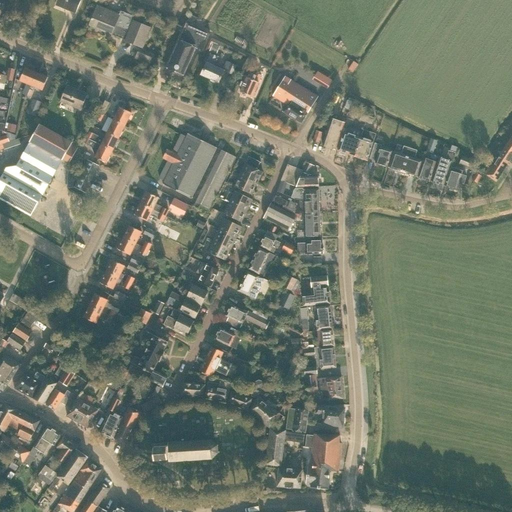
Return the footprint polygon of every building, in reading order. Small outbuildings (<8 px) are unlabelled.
[(80,0),(58,0),(56,6),(75,13),(80,0)] [(112,34),(126,39),(126,41),(143,48),(151,28),(144,25),(145,21),(121,11),(119,14),(98,6),(89,25),(112,35),(112,34)] [(167,68),(184,75),(196,47),(203,50),(210,34),(187,24),(180,40),(167,68)] [(216,54),(220,46),(213,43),(209,51),(216,54)] [(152,56),(139,51),(136,59),(148,64),(152,56)] [(224,71),(227,72),(232,75),(236,65),(227,61),(223,70),(213,66),(217,56),(211,54),(207,63),(204,70),(203,69),(201,73),(202,73),(201,74),(219,82),(224,71)] [(354,62),(348,70),(353,72),(358,64),(354,62)] [(15,69),(9,68),(7,80),(12,81),(15,69)] [(20,81),(27,84),(23,94),(27,96),(37,73),(25,68),(20,81)] [(316,77),(331,86),(335,79),(320,70),(316,77)] [(252,97),(259,83),(258,82),(261,75),(253,71),(250,78),(247,77),(240,92),(252,97)] [(31,97),(34,91),(36,87),(43,90),(48,77),(37,73),(27,96),(31,97)] [(273,96),(287,104),(283,111),(302,123),(308,113),(318,97),(285,76),(273,96)] [(62,101),(80,109),(77,115),(85,118),(91,102),(84,100),(87,93),(68,86),(62,101)] [(13,106),(22,108),(23,102),(19,102),(20,98),(15,97),(13,106)] [(41,102),(34,99),(28,113),(36,116),(41,102)] [(100,112),(105,114),(111,103),(105,100),(100,112)] [(117,106),(111,118),(114,120),(125,126),(132,113),(117,106)] [(373,117),(375,110),(365,106),(362,114),(359,120),(372,124),(374,118),(373,117)] [(349,110),(346,119),(353,121),(356,113),(349,110)] [(104,115),(99,112),(96,119),(101,121),(104,115)] [(356,156),(359,144),(358,144),(361,137),(359,137),(361,131),(349,128),(349,129),(343,127),(344,123),(332,118),(323,145),(336,149),(342,131),(344,132),(338,150),(350,154),(350,156),(353,157),(355,156),(356,156)] [(119,138),(125,126),(114,120),(108,132),(119,138)] [(17,125),(9,123),(7,131),(15,133),(17,125)] [(71,145),(72,143),(40,124),(30,142),(17,166),(7,167),(0,179),(0,198),(31,216),(49,184),(51,185),(53,180),(52,179),(63,159),(69,163),(78,148),(71,145)] [(323,132),(317,130),(313,142),(319,144),(323,132)] [(356,156),(367,160),(373,142),(373,141),(376,134),(363,130),(361,137),(358,144),(359,144),(356,156)] [(87,137),(92,140),(101,145),(113,150),(119,138),(108,132),(104,139),(97,136),(94,134),(90,132),(87,137)] [(181,134),(172,152),(167,149),(163,158),(168,161),(159,178),(165,181),(163,184),(192,198),(217,148),(188,133),(186,137),(181,134)] [(7,135),(0,137),(0,144),(9,141),(7,135)] [(87,137),(84,143),(83,145),(88,148),(92,140),(87,137)] [(433,153),(437,141),(431,139),(426,151),(433,153)] [(381,147),(382,145),(375,143),(370,159),(376,161),(375,163),(387,167),(392,151),(381,147)] [(95,157),(107,163),(113,150),(101,145),(95,157)] [(417,177),(417,175),(422,161),(415,158),(418,150),(404,146),(402,154),(394,151),(389,167),(401,171),(401,173),(404,174),(406,173),(417,177)] [(499,156),(509,162),(509,161),(511,163),(511,162),(511,153),(504,148),(499,156)] [(222,150),(210,173),(197,201),(210,208),(236,157),(222,150)] [(446,159),(440,157),(432,182),(443,185),(448,170),(450,170),(452,163),(455,153),(449,150),(446,159)] [(423,158),(422,161),(417,175),(418,176),(418,177),(430,181),(436,162),(429,159),(431,154),(426,152),(424,158),(423,158)] [(79,157),(74,154),(71,160),(75,163),(79,157)] [(261,162),(249,156),(240,175),(258,183),(263,172),(257,169),(261,162)] [(471,168),(473,161),(462,156),(460,163),(471,168)] [(493,165),(503,171),(509,162),(499,156),(493,165)] [(99,166),(89,160),(88,160),(85,166),(96,171),(99,166)] [(308,175),(311,175),(315,165),(306,162),(303,170),(297,186),(296,186),(303,187),(319,186),(319,176),(308,176),(308,175)] [(485,172),(488,174),(487,175),(496,181),(503,171),(493,165),(491,164),(485,172)] [(297,186),(303,170),(288,165),(281,181),(297,186)] [(96,171),(85,166),(82,171),(93,176),(96,171)] [(93,176),(82,171),(80,176),(90,182),(93,176)] [(462,174),(450,171),(445,186),(457,190),(462,174)] [(482,176),(476,173),(472,180),(477,183),(482,176)] [(234,186),(239,188),(244,191),(242,195),(248,197),(250,194),(252,195),(258,183),(240,175),(234,186)] [(80,176),(77,182),(88,187),(90,182),(80,176)] [(467,182),(462,180),(459,190),(464,192),(467,182)] [(74,187),(85,193),(88,187),(77,182),(74,187)] [(286,195),(288,188),(280,185),(277,192),(286,195)] [(239,188),(237,192),(235,191),(229,202),(247,211),(252,199),(248,197),(242,195),(244,191),(239,188)] [(303,188),(295,188),(291,197),(294,198),(295,198),(303,199),(303,202),(319,201),(319,189),(303,190),(303,188)] [(163,207),(156,204),(159,198),(146,191),(140,203),(153,209),(160,213),(166,216),(169,210),(163,207)] [(284,206),(287,201),(276,195),(273,201),(284,206)] [(303,202),(303,199),(295,198),(294,198),(295,213),(304,213),(320,213),(319,201),(303,202)] [(188,207),(173,199),(169,207),(184,215),(188,207)] [(224,213),(228,216),(234,218),(232,222),(238,225),(239,221),(242,222),(247,211),(229,202),(224,213)] [(135,215),(147,221),(150,215),(163,221),(166,216),(160,213),(153,209),(140,203),(135,215)] [(271,204),(264,218),(289,230),(294,221),(298,223),(301,218),(296,215),(296,217),(271,204)] [(297,237),(321,236),(320,213),(304,213),(304,230),(297,230),(297,237)] [(228,216),(226,219),(224,218),(219,230),(236,238),(242,227),(238,225),(232,222),(234,218),(228,216)] [(199,220),(196,226),(202,228),(205,222),(199,220)] [(129,226),(123,237),(136,243),(142,232),(129,226)] [(146,228),(144,234),(154,239),(157,234),(146,228)] [(219,230),(213,241),(231,249),(236,238),(219,230)] [(267,231),(260,246),(274,253),(276,248),(278,248),(281,242),(275,240),(278,236),(267,231)] [(130,255),(136,243),(123,237),(118,249),(130,255)] [(306,243),(297,243),(297,254),(324,253),(324,247),(322,247),(322,238),(310,239),(310,244),(306,244),(306,243)] [(143,247),(149,250),(152,244),(146,241),(143,247)] [(208,252),(226,260),(231,249),(213,241),(208,252)] [(295,247),(286,242),(282,249),(291,254),(295,247)] [(146,256),(149,250),(143,247),(140,253),(146,256)] [(269,266),(274,255),(259,248),(254,258),(269,266)] [(133,255),(130,261),(141,266),(144,260),(133,255)] [(212,264),(221,268),(224,262),(215,257),(212,264)] [(269,266),(254,258),(249,269),(264,277),(269,266)] [(124,275),(121,273),(125,266),(112,260),(106,271),(122,279),(124,275)] [(197,273),(202,275),(199,281),(211,286),(219,270),(207,264),(207,265),(202,262),(197,273)] [(140,268),(130,263),(128,268),(137,273),(140,268)] [(188,277),(191,272),(183,268),(181,273),(188,277)] [(113,289),(116,283),(119,284),(122,279),(106,271),(100,283),(113,289)] [(265,279),(248,271),(238,291),(256,299),(265,279)] [(295,279),(287,275),(282,286),(287,288),(286,291),(295,296),(300,298),(298,280),(295,279)] [(132,284),(135,278),(129,276),(126,281),(132,284)] [(311,277),(312,287),(313,296),(303,297),(304,306),(330,303),(327,276),(311,277)] [(129,290),(132,284),(126,281),(123,287),(129,290)] [(205,299),(206,298),(207,295),(207,294),(208,292),(191,284),(190,286),(192,287),(186,298),(202,305),(205,299)] [(127,296),(116,291),(114,296),(125,302),(127,296)] [(289,309),(295,296),(286,291),(279,304),(289,309)] [(181,309),(179,308),(178,310),(195,318),(201,307),(185,300),(183,299),(184,298),(172,292),(170,296),(176,299),(184,303),(181,309)] [(105,306),(108,300),(95,294),(89,305),(115,318),(117,313),(112,310),(105,306)] [(158,315),(164,303),(158,300),(152,312),(158,315)] [(18,305),(10,301),(7,307),(15,311),(18,305)] [(46,306),(39,302),(37,307),(43,310),(46,306)] [(96,323),(99,317),(112,324),(115,318),(89,305),(83,317),(96,323)] [(248,313),(231,305),(226,316),(229,317),(226,322),(237,328),(238,326),(241,328),(245,318),(266,328),(269,321),(248,311),(248,313)] [(315,307),(316,311),(317,326),(318,331),(332,329),(330,305),(315,307)] [(39,315),(30,309),(27,313),(36,319),(39,315)] [(152,314),(142,309),(136,319),(146,324),(152,314)] [(164,325),(174,329),(175,328),(188,334),(194,321),(181,315),(182,313),(174,309),(170,317),(168,316),(164,325)] [(24,318),(33,324),(36,319),(27,313),(24,318)] [(33,324),(24,318),(21,322),(30,328),(33,324)] [(32,332),(19,323),(13,332),(27,341),(32,332)] [(236,335),(220,328),(215,339),(230,346),(236,335)] [(334,345),(332,329),(318,331),(319,347),(334,345)] [(100,335),(92,331),(89,336),(97,340),(100,335)] [(150,343),(142,359),(135,356),(132,363),(152,373),(158,360),(160,361),(165,352),(163,351),(168,342),(147,331),(142,339),(150,343)] [(12,333),(7,341),(21,350),(25,342),(12,333)] [(0,361),(0,388),(3,391),(21,364),(1,352),(5,347),(7,342),(0,337),(0,358),(2,359),(0,361)] [(301,338),(292,339),(292,346),(302,346),(301,338)] [(63,348),(49,340),(45,347),(59,355),(63,348)] [(79,350),(68,344),(65,349),(76,356),(79,350)] [(315,348),(310,348),(308,349),(308,348),(303,349),(304,354),(315,353),(316,357),(320,356),(322,369),(336,367),(334,345),(319,347),(315,348)] [(223,352),(211,347),(200,370),(212,376),(215,370),(220,372),(226,375),(232,364),(221,358),(223,352)] [(276,351),(271,349),(266,358),(272,361),(276,351)] [(294,383),(302,365),(293,360),(285,379),(294,383)] [(144,380),(145,378),(150,381),(162,387),(167,377),(154,370),(152,375),(148,373),(131,365),(127,371),(144,380)] [(61,366),(55,374),(61,378),(66,370),(66,371),(67,370),(61,366)] [(305,375),(318,374),(317,367),(304,368),(305,375)] [(61,378),(62,378),(61,379),(63,380),(60,385),(64,387),(67,383),(68,384),(74,375),(66,371),(66,370),(61,378)] [(46,377),(42,383),(41,382),(33,398),(44,404),(59,381),(55,378),(53,380),(50,378),(53,373),(49,371),(46,377)] [(33,378),(24,373),(15,388),(33,398),(41,382),(42,383),(46,377),(37,372),(33,378)] [(306,388),(317,387),(315,375),(304,376),(306,388)] [(321,400),(329,399),(344,398),(342,377),(319,379),(321,400)] [(254,382),(252,387),(261,390),(265,382),(259,380),(254,382)] [(219,384),(208,381),(204,397),(215,400),(218,388),(219,384)] [(231,383),(220,381),(219,384),(218,388),(215,400),(227,402),(231,383)] [(183,383),(180,395),(202,397),(205,385),(183,383)] [(160,388),(154,385),(150,393),(156,396),(160,388)] [(252,399),(235,393),(236,388),(234,387),(233,392),(232,391),(228,402),(248,410),(252,399)] [(65,395),(56,389),(46,405),(55,410),(61,402),(65,395)] [(285,418),(279,413),(258,396),(261,391),(253,389),(251,396),(257,399),(249,411),(270,428),(273,422),(280,426),(285,418)] [(72,393),(67,390),(65,395),(61,402),(71,409),(80,395),(74,391),(72,393)] [(72,409),(68,415),(67,416),(88,427),(88,426),(98,410),(91,406),(95,400),(82,393),(83,393),(82,392),(80,396),(80,395),(71,409),(72,409)] [(115,396),(108,393),(98,410),(105,414),(115,396)] [(157,397),(148,402),(150,405),(144,408),(146,412),(162,403),(158,396),(157,397)] [(107,436),(110,438),(111,437),(113,438),(118,428),(123,417),(114,413),(120,402),(115,398),(107,415),(108,416),(100,432),(106,435),(107,436)] [(20,430),(18,434),(30,440),(40,421),(6,404),(0,413),(0,428),(5,431),(9,424),(20,430)] [(322,424),(343,426),(343,424),(344,423),(344,420),(344,419),(345,408),(324,406),(324,407),(317,406),(316,413),(323,414),(322,424)] [(126,412),(127,413),(120,429),(118,428),(113,438),(126,444),(141,412),(129,407),(126,412)] [(293,429),(293,431),(305,432),(308,411),(296,409),(289,408),(286,428),(293,429)] [(40,437),(34,447),(25,462),(30,466),(35,457),(34,457),(39,450),(46,455),(53,444),(54,445),(61,434),(48,426),(40,437)] [(271,428),(266,464),(281,466),(286,430),(271,428)] [(0,436),(0,446),(5,450),(11,440),(2,434),(0,436)] [(311,487),(328,489),(330,470),(339,471),(342,443),(339,443),(340,435),(314,434),(314,436),(307,435),(306,446),(313,447),(310,467),(308,467),(306,484),(311,484),(311,487)] [(62,450),(57,458),(65,464),(76,449),(78,446),(64,436),(57,447),(62,450)] [(14,456),(20,446),(11,440),(5,450),(14,456)] [(211,440),(168,442),(168,445),(155,446),(156,459),(169,459),(169,461),(212,459),(218,453),(217,445),(211,440)] [(20,446),(14,456),(20,460),(17,464),(21,466),(30,452),(20,446)] [(49,489),(52,491),(61,479),(69,485),(88,457),(77,449),(49,489)] [(82,470),(65,494),(79,503),(101,470),(88,460),(81,470),(82,470)] [(48,478),(47,477),(52,470),(45,465),(37,477),(45,482),(48,478)] [(302,470),(279,468),(277,487),(301,488),(302,470)] [(50,485),(58,474),(52,470),(47,477),(48,478),(45,482),(50,485)] [(88,500),(89,500),(81,511),(92,511),(97,506),(110,488),(101,481),(88,500)] [(73,511),(79,503),(65,494),(53,511),(58,511),(61,509),(60,508),(61,506),(71,511),(73,511)]
